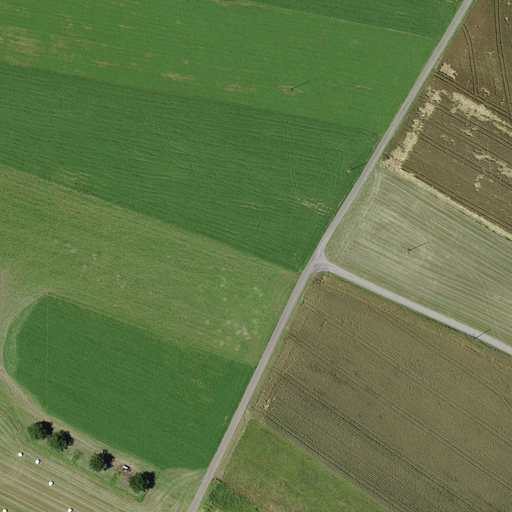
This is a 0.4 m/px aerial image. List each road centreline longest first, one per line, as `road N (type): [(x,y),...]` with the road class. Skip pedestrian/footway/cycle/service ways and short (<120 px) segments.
road 1 (track): [(476,0),(305,278),(194,511)]
road 2 (track): [(198,504),(0,402)]
road 3 (track): [(511,349),(316,262)]
